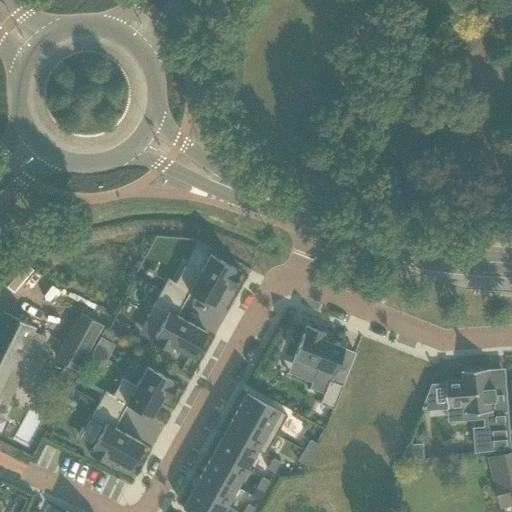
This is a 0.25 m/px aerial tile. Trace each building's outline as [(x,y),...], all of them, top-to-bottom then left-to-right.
[(167,279),(160,292),(182,304),(189,292),(213,306),(223,286),(229,289),(239,271),(209,254),(198,274),(184,266),(175,283),(167,279)] [(160,292),(146,317),(160,325),(151,341),(169,351),(172,346),(191,357),(205,332),(176,316),(182,304),(160,292)] [(16,366),(35,328),(3,312),(0,317),(0,400),(7,404),(24,370),(16,366)] [(79,312),(55,356),(78,368),(102,325),(79,312)] [(305,326),(293,358),(333,374),(343,347),(323,339),(325,333),(305,326)] [(104,329),(86,361),(100,369),(114,344),(111,342),(115,335),(104,329)] [(105,391),(98,404),(120,416),(126,404),(150,418),(161,399),(166,402),(177,383),(147,366),(136,386),(122,378),(112,395),(105,391)] [(475,428),(477,453),(511,448),(507,387),(491,389),(489,369),(464,371),(465,381),(446,382),(448,407),(467,406),(467,413),(485,412),(486,428),(475,428)] [(322,396),(319,403),(333,409),(336,401),(342,386),(328,380),(322,396)] [(246,393),(235,412),(275,435),(286,415),(246,393)] [(67,395),(63,403),(73,408),(77,400),(67,395)] [(129,469),(142,444),(113,428),(120,416),(98,404),(90,417),(104,424),(88,453),(106,463),(110,458),(129,469)] [(235,412),(224,431),(257,449),(256,450),(264,455),(275,435),(235,412)] [(256,450),(257,449),(224,431),(214,450),(246,468),(256,450)] [(309,440),(303,450),(310,454),(316,444),(309,440)] [(408,444),(401,461),(425,458),(423,443),(408,444)] [(235,487),(246,468),(214,450),(203,469),(235,487)] [(303,450),(297,461),(304,465),(310,454),(303,450)] [(511,453),(491,458),(502,508),(511,505),(511,453)] [(273,472),(279,462),(272,458),(266,468),(273,472)] [(225,506),(235,487),(203,469),(193,488),(225,506)] [(263,491),(269,481),(262,477),(256,487),(263,491)] [(189,511),(221,511),(225,506),(193,488),(182,507),(189,511)]
